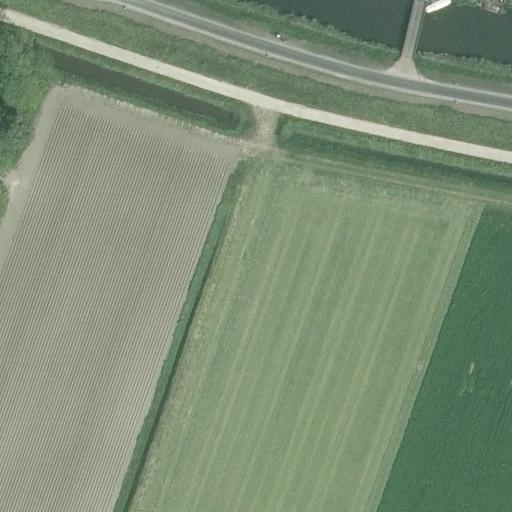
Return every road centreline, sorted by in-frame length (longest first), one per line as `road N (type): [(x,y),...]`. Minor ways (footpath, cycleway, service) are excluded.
road 1 (track): [(0,14),(286,107),(511,157)]
road 2 (unclassified): [(128,0),(337,67),(511,104)]
